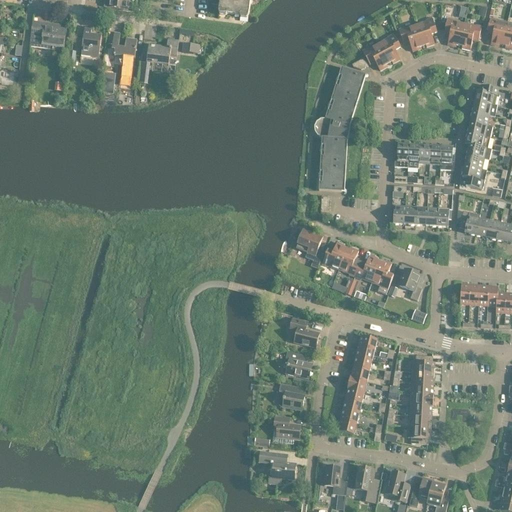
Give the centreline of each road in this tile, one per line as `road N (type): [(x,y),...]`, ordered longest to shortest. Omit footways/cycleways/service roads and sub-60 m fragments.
road 1 (residential): [(511,74),(434,59),(386,85),(380,247)]
road 2 (residential): [(459,473),(315,445)]
road 3 (residential): [(459,473),(489,458),(502,351)]
road 4 (residential): [(315,445),(339,314)]
